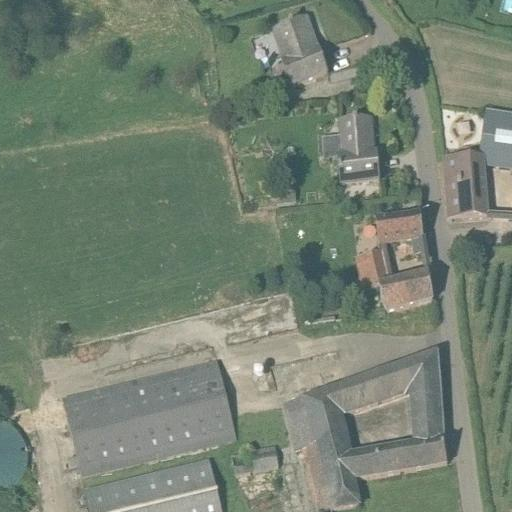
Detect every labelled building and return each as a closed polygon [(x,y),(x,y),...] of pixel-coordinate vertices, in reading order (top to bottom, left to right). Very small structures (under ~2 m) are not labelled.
[(328,77),(320,53),(319,53),(312,55),(310,48),(314,46),(305,20),(289,26),(289,27),(273,33),(284,64),(282,65),(290,90),(328,77)] [(454,49),(477,57),(481,47),(458,38),(454,49)] [(487,222),(486,202),(483,171),(511,174),(511,118),(486,115),(479,163),(445,165),(449,216),(461,215),(462,223),(487,222)] [(373,157),(370,122),(341,123),(342,140),(323,141),(324,161),(338,159),(340,186),(379,183),(377,157),(373,157)] [(294,192),(270,194),(271,207),(295,205),(294,192)] [(380,248),(422,243),(419,219),(377,223),(380,248)] [(388,291),(381,258),(359,264),(364,297),(380,294),(385,314),(433,305),(429,281),(388,291)] [(318,511),(341,511),(359,509),(353,484),(447,467),(443,445),(437,356),(284,409),(295,456),(303,454),(318,511)] [(236,442),(217,365),(62,403),(81,480),(236,442)] [(0,491),(26,492),(27,429),(0,428),(0,491)] [(251,455),(255,475),(278,471),(274,451),(251,455)] [(89,511),(219,511),(208,465),(85,496),(89,511)]
